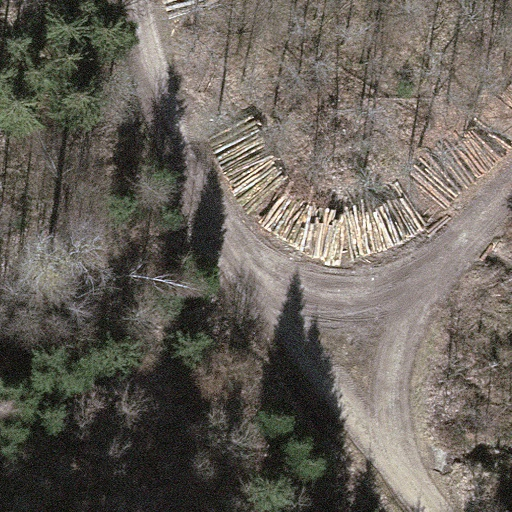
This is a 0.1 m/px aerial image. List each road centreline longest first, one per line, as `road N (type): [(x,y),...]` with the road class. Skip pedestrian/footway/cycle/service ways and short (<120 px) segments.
road 1 (track): [(417,511),(373,474),(246,288),(167,110),(140,0)]
road 2 (track): [(478,205),(381,262),(306,249),(194,171)]
